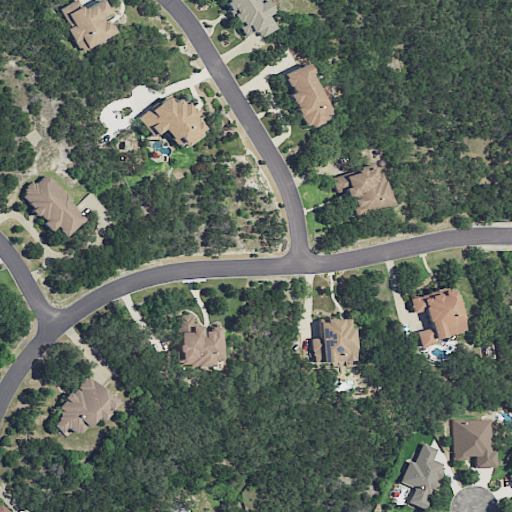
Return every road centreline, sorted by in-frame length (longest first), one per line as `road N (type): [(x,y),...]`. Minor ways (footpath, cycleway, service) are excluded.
road 1 (residential): [(0,395),(52,329),(123,285),(511,233)]
road 2 (residential): [(168,0),(248,111),(283,177),(298,264)]
